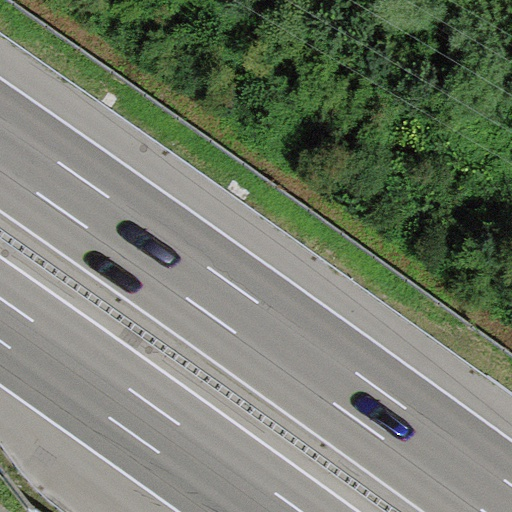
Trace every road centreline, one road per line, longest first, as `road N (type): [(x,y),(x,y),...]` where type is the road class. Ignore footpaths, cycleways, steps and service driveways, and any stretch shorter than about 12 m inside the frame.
road 1 (motorway): [(511,508),(0,144)]
road 2 (motorway): [(0,321),(283,511)]
